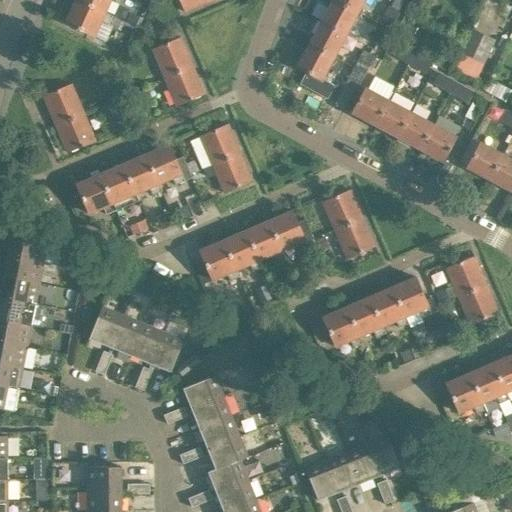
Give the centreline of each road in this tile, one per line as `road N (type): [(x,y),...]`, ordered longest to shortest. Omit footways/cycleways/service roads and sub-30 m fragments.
road 1 (residential): [(249,91),(58,173),(55,188),(72,221),(147,253),(338,171),(348,158)]
road 2 (residential): [(473,225),(463,237),(309,302),(300,319),(315,351),(385,386),(511,334)]
road 3 (residential): [(154,438),(140,409),(92,388),(71,394),(69,422),(141,431)]
road 4 (residential): [(473,225),(348,158)]
road 5 (residential): [(348,158),(261,112),(249,91)]
